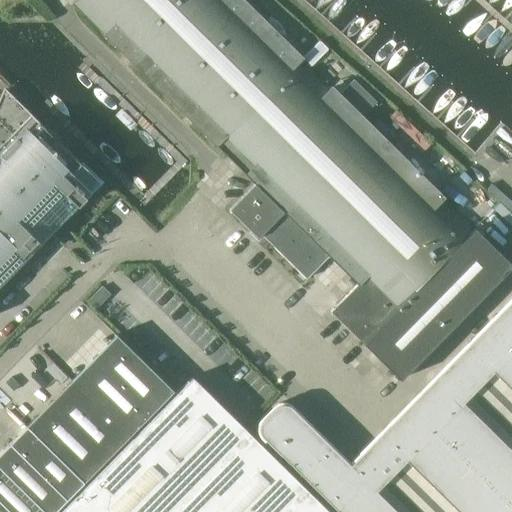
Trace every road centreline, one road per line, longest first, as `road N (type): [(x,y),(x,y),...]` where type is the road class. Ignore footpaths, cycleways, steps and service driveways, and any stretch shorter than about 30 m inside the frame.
road 1 (unknown): [(174,244),(218,196),(222,177),(61,0)]
road 2 (unknown): [(119,246),(238,392)]
